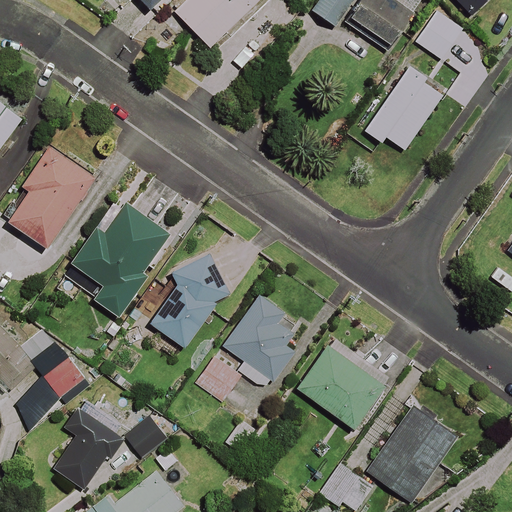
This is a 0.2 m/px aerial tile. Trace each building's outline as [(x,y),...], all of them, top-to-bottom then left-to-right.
[(138,0),(150,12),(162,0),(138,0)] [(270,0),(187,0),(174,13),(216,54),(230,40),(270,0)] [(345,17),(357,0),(320,0),(312,11),(336,29),(345,17)] [(357,0),(345,17),(387,48),(421,0),(357,0)] [(486,0),(455,0),(470,16),(486,0)] [(462,30),(436,11),(415,41),(440,60),(462,30)] [(425,79),(407,66),(363,130),(381,143),(385,137),(403,150),(441,96),(422,83),(425,79)] [(0,147),(22,120),(0,102),(0,147)] [(94,180),(50,149),(24,187),(30,191),(8,222),(47,249),(94,180)] [(169,234),(116,198),(64,276),(98,298),(96,302),(119,317),(146,277),(142,274),(169,234)] [(174,272),(179,283),(150,324),(184,348),(217,300),(228,293),(207,257),(174,272)] [(283,314),(259,296),(223,346),(272,381),(293,353),(283,346),(292,335),(276,324),(283,314)] [(37,365),(0,326),(0,388),(6,395),(37,365)] [(386,387),(328,347),(298,389),(355,430),(386,387)] [(241,374),(214,355),(195,382),(222,401),(241,374)] [(86,378),(71,356),(44,375),(59,397),(86,378)] [(121,426),(84,400),(65,427),(76,434),(53,468),(83,488),(106,456),(109,459),(123,439),(115,434),(121,426)] [(457,437),(413,407),(367,472),(412,502),(457,437)] [(237,418),(222,409),(207,433),(222,442),(237,418)] [(167,438),(149,416),(125,436),(143,457),(167,438)] [(177,460),(167,448),(155,459),(165,471),(177,460)] [(318,490),(339,506),(343,501),(355,510),(375,484),(341,459),(318,490)] [(94,510),(95,511),(175,511),(183,506),(155,472),(115,505),(108,498),(94,510)]
